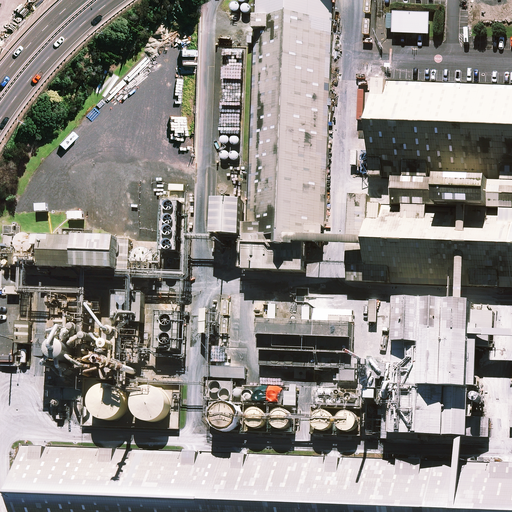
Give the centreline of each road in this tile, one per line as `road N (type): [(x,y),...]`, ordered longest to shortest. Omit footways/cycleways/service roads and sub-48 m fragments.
road 1 (unknown): [(193,417),(511,437)]
road 2 (unknown): [(352,0),(328,273)]
road 3 (unknown): [(205,276),(0,271)]
road 4 (unknown): [(1,409),(193,417)]
road 5 (unknown): [(328,273),(511,282)]
road 6 (trunk): [(116,0),(38,71),(0,125)]
road 7 (unknown): [(207,168),(212,0)]
road 8 (unknown): [(205,276),(193,417)]
road 9 (unknown): [(328,273),(205,276)]
road 10 (unknown): [(207,168),(120,170),(99,197)]
